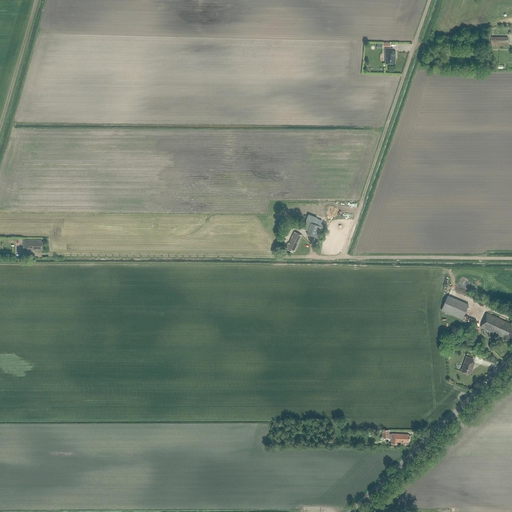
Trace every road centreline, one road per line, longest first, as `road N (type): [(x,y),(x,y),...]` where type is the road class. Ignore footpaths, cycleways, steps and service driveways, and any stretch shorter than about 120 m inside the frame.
road 1 (track): [(511,260),(33,254)]
road 2 (track): [(430,0),(344,258)]
road 3 (tertiary): [(349,511),(511,357)]
